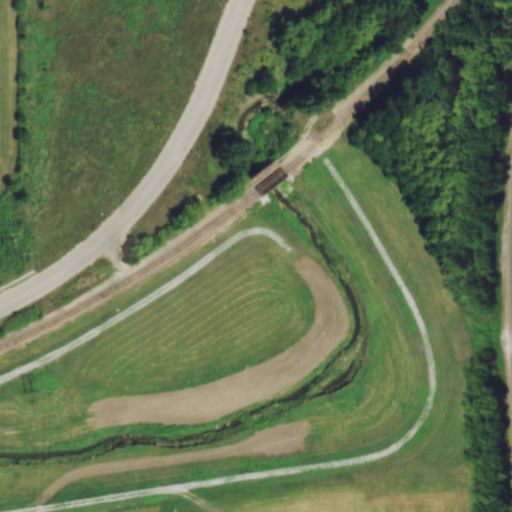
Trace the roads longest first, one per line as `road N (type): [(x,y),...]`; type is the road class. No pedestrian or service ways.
road 1 (track): [(15,511),(369,461),(410,442),(437,378),(429,339),(399,272),(326,152)]
road 2 (residential): [(241,0),(211,77),(152,178),(79,257),(0,306)]
road 3 (track): [(250,227),(59,355),(0,380)]
